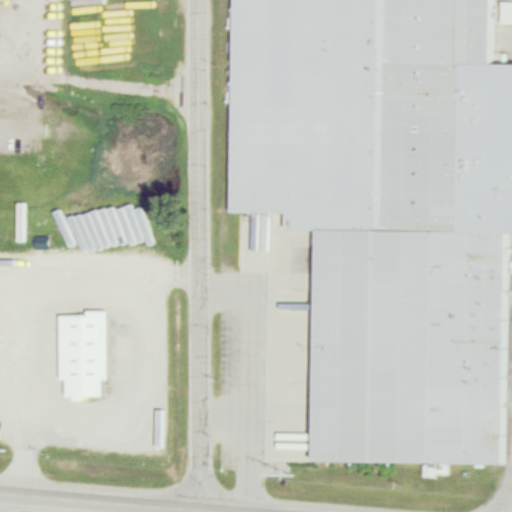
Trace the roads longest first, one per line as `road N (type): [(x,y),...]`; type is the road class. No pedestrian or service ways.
road 1 (residential): [(202,511),(201,0)]
road 2 (tertiary): [(202,511),(0,493)]
